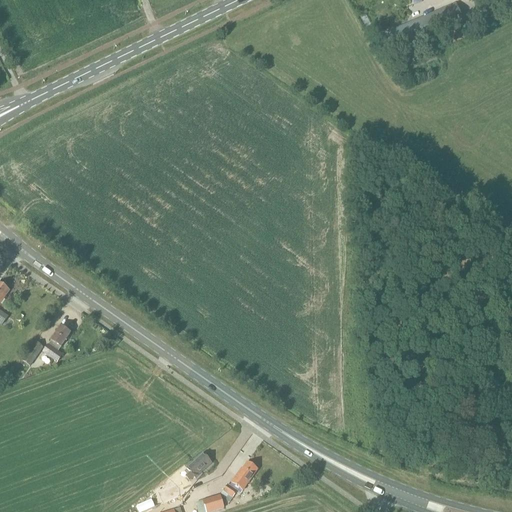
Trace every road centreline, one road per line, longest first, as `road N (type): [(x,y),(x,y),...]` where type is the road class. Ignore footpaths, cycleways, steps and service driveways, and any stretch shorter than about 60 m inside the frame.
road 1 (secondary): [(268,424),(0,231)]
road 2 (secondary): [(10,112),(240,0)]
road 3 (secondary): [(475,511),(388,482),(268,424)]
road 4 (secondary): [(268,424),(302,451),(422,511)]
